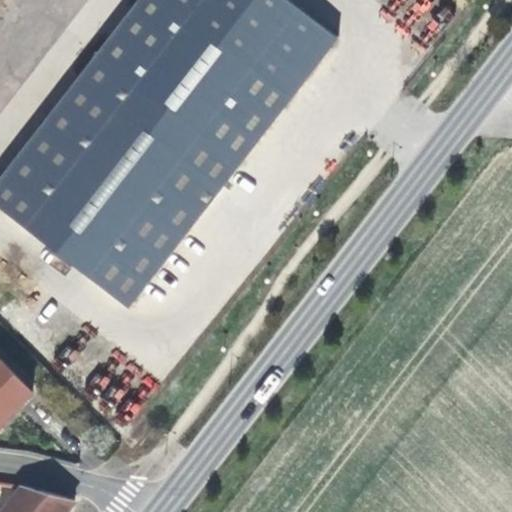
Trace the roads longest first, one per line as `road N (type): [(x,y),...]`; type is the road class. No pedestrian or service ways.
road 1 (secondary): [(511,56),(163,511)]
road 2 (residential): [(156,511),(103,489),(0,463)]
